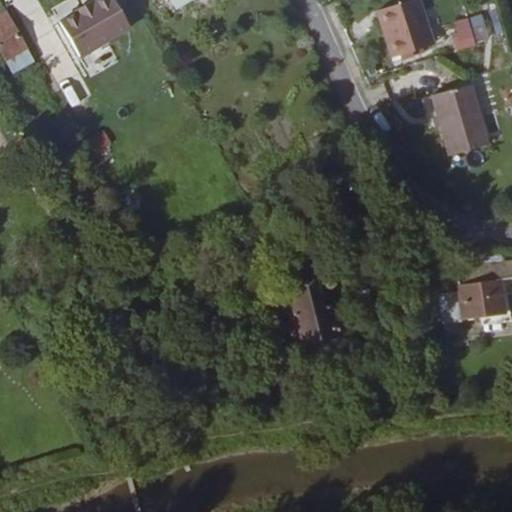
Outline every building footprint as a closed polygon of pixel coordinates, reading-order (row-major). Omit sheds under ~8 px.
[(121,20),(109,0),(72,0),(67,3),(68,5),(52,14),(72,49),(121,20)] [(403,42),(423,35),(409,0),(375,0),(366,3),(383,50),(394,46),(395,51),(404,47),(403,42)] [(469,35),(460,8),(448,13),(451,23),(445,25),(450,41),(469,35)] [(0,47),(16,37),(0,9),(0,47)] [(16,37),(0,47),(0,50),(6,60),(23,49),(16,37)] [(442,147),(483,134),(465,74),(424,87),(442,147)] [(511,85),(498,88),(501,104),(511,101),(511,85)] [(97,152),(112,143),(104,129),(88,138),(97,152)] [(504,252),(511,248),(511,247),(479,248),(472,251),(476,261),(504,252)] [(472,251),(445,261),(456,292),(444,296),(453,322),(511,302),(500,268),(511,265),(511,248),(504,252),(476,261),(472,251)] [(325,323),(321,298),(282,303),(283,315),(299,313),(300,326),(293,326),(297,361),(337,357),(333,322),(325,323)]
